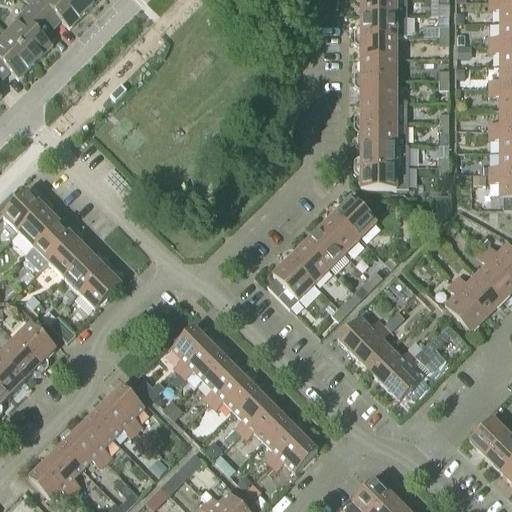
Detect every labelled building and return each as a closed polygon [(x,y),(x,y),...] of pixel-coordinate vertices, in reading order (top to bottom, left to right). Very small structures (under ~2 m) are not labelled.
[(86,16),(70,0),(20,0),(29,9),(28,9),(52,33),(61,25),(69,33),(86,16)] [(70,0),(86,16),(101,0),(70,0)] [(360,8),(360,20),(406,20),(406,0),(353,0),(354,4),(357,8),(360,8)] [(511,28),(511,6),(488,6),(488,15),(499,15),(499,28),(511,28)] [(44,42),(52,33),(28,9),(19,19),(22,22),(6,38),(35,67),(52,50),(44,42)] [(455,27),(464,27),(464,17),(455,17),(455,27)] [(354,36),(354,42),(396,42),(406,42),(406,20),(360,20),(360,33),(357,33),(354,36)] [(511,49),(511,28),(499,28),(499,41),(488,41),(488,50),(511,49)] [(439,41),(448,41),(448,32),(439,32),(439,41)] [(0,82),(1,84),(10,76),(18,84),(35,67),(6,38),(0,44),(0,82)] [(456,39),(456,51),(467,51),(467,39),(456,39)] [(448,41),(439,41),(439,51),(448,51),(448,41)] [(396,64),(396,42),(354,42),(354,47),(357,51),(360,51),(360,63),(396,64)] [(511,71),(511,49),(488,50),(488,58),(499,58),(499,71),(511,71)] [(396,85),(396,64),(360,63),(360,76),(357,76),(354,80),(354,85),(396,85)] [(511,92),(511,71),(499,71),(499,84),(488,84),(488,93),(511,92)] [(439,85),(448,86),(448,76),(439,76),(439,85)] [(396,107),(396,85),(354,85),(353,91),(357,94),(360,94),(360,107),(396,107)] [(448,95),(448,86),(439,85),(439,95),(448,95)] [(511,114),(511,92),(488,93),(488,101),(499,101),(499,114),(511,114)] [(353,123),(353,128),(406,128),(406,107),(396,107),(360,107),(360,119),(357,119),(353,123)] [(511,136),(511,114),(499,114),(499,128),(488,128),(488,136),(511,136)] [(439,119),(439,129),(448,129),(448,119),(439,119)] [(360,137),(360,150),(407,150),(407,128),(406,128),(353,128),(353,134),(357,137),(360,137)] [(439,129),(439,138),(448,138),(448,129),(439,129)] [(511,157),(511,136),(488,136),(488,145),(499,145),(499,158),(511,157)] [(448,150),(448,138),(439,138),(438,150),(448,150)] [(353,166),(353,171),(407,172),(407,150),(360,150),(360,163),(357,163),(353,166)] [(511,179),(511,157),(499,158),(499,171),(488,171),(488,179),(511,179)] [(438,172),(448,172),(448,162),(438,162),(438,172)] [(407,194),(407,172),(353,171),(353,177),(357,180),(360,180),(360,194),(407,194)] [(448,181),(448,172),(438,172),(438,181),(448,181)] [(488,188),(488,179),(476,179),(476,188),(488,188)] [(511,179),(488,179),(488,188),(499,188),(499,202),(503,202),(503,215),(511,214),(511,179)] [(0,222),(2,221),(18,237),(48,207),(44,203),(39,203),(37,205),(27,195),(19,204),(12,197),(0,208),(0,222)] [(447,201),(435,201),(435,217),(447,217),(447,201)] [(330,214),(360,244),(376,228),(350,202),(341,212),(339,210),(334,210),(330,214)] [(48,207),(18,237),(33,252),(58,227),(50,218),(52,216),(52,211),(48,207)] [(344,259),(360,244),(330,214),(326,217),(326,222),(328,224),(319,233),(344,259)] [(58,227),(33,252),(24,261),(29,266),(27,268),(33,274),(34,272),(39,277),(48,268),(78,238),(74,234),(70,234),(67,236),(58,227)] [(329,274),(344,259),(319,233),(304,249),(329,274)] [(63,283),(89,258),(80,249),(82,246),(82,242),(78,238),(48,268),(63,283)] [(484,239),(477,247),(483,253),(491,246),(484,239)] [(483,256),(511,284),(511,252),(507,248),(497,258),(489,250),(483,256)] [(314,290),(329,274),(304,249),(295,258),(293,255),(288,255),(284,259),(314,290)] [(501,306),(511,294),(511,284),(483,256),(477,262),(485,270),(475,279),(501,306)] [(79,298),(109,268),(105,264),(100,264),(98,267),(89,258),(63,283),(79,298)] [(298,306),(314,290),(284,259),(280,263),(280,268),(282,270),(272,280),(298,306)] [(390,274),(397,267),(390,261),(383,268),(390,274)] [(109,268),(79,298),(95,314),(120,289),(110,279),(113,277),(113,272),(109,268)] [(368,283),(375,290),(381,283),(375,276),(368,283)] [(442,278),(434,286),(443,295),(446,292),(451,288),(442,278)] [(486,321),(501,306),(475,279),(466,288),(458,281),(452,287),(486,321)] [(368,283),(353,298),(359,305),(375,290),(368,283)] [(470,337),(486,321),(452,287),(451,288),(446,292),(454,300),(444,310),(470,337)] [(351,313),(359,305),(353,298),(344,307),(351,313)] [(32,314),(39,307),(32,300),(25,307),(32,314)] [(337,313),(344,320),(351,313),(344,307),(337,313)] [(337,327),(344,320),(337,313),(331,320),(337,327)] [(48,329),(55,323),(48,316),(41,322),(48,329)] [(55,323),(48,329),(67,348),(75,340),(57,321),(55,323)] [(353,361),(383,331),(377,325),(369,332),(359,322),(337,345),(353,361)] [(389,325),(383,331),(389,337),(395,330),(389,325)] [(14,345),(44,375),(47,371),(47,366),(45,364),(55,354),(30,329),(14,345)] [(413,361),(383,391),(399,407),(422,385),(429,378),(419,367),(452,336),(446,329),(413,361)] [(383,331),(353,361),(368,376),(391,354),(381,344),(389,337),(383,331)] [(179,378),(209,348),(193,332),(170,354),(181,364),(173,372),(179,378)] [(40,379),(44,375),(14,345),(0,358),(0,361),(24,385),(33,376),(35,379),(40,379)] [(202,386),(224,363),(209,348),(179,378),(185,384),(192,376),(202,386)] [(391,354),(368,376),(383,391),(413,361),(408,355),(400,363),(391,354)] [(0,392),(8,401),(24,385),(0,361),(0,392)] [(209,409),(240,378),(224,363),(202,386),(211,395),(203,403),(209,409)] [(179,378),(171,386),(177,392),(185,384),(179,378)] [(232,416),(255,394),(240,378),(209,409),(215,415),(223,407),(232,416)] [(137,390),(152,405),(164,392),(157,386),(152,392),(144,384),(137,390)] [(105,406),(136,437),(142,431),(134,423),(144,413),(122,390),(105,406)] [(0,408),(8,401),(0,392),(0,417),(1,416),(1,412),(0,410),(0,408)] [(241,426),(234,433),(224,442),(230,449),(240,439),(270,409),(255,394),(232,416),(241,426)] [(169,405),(161,413),(167,420),(176,411),(169,405)] [(130,443),(136,437),(105,406),(90,421),(113,444),(122,435),(130,443)] [(270,409),(240,439),(246,445),(253,437),(263,447),(285,424),(270,409)] [(176,411),(167,420),(173,425),(182,417),(176,411)] [(103,453),(113,444),(90,421),(75,437),(105,467),(111,461),(103,453)] [(468,446),(484,462),(507,439),(491,423),(468,446)] [(270,470),(301,440),(285,424),(263,447),(272,456),(264,464),(270,470)] [(511,433),(507,439),(484,462),(500,477),(511,464),(511,433)] [(99,473),(105,467),(75,437),(60,452),(82,475),(92,465),(99,473)] [(301,440),(270,470),(276,476),(284,468),(294,478),(317,456),(301,440)] [(204,454),(213,463),(221,454),(213,446),(204,454)] [(73,484),(82,475),(60,452),(44,467),(74,498),(80,492),(73,484)] [(168,472),(158,461),(148,470),(159,481),(168,472)] [(511,489),(511,464),(500,477),(511,489)] [(69,503),(74,498),(44,467),(28,483),(51,506),(61,496),(69,503)] [(270,470),(265,475),(271,481),(276,476),(270,470)] [(175,476),(160,492),(169,500),(184,485),(175,476)] [(244,479),(236,488),(243,494),(251,486),(244,479)] [(377,511),(390,499),(374,483),(357,500),(351,506),(351,507),(345,511),(377,511)] [(245,496),(252,503),(253,504),(261,497),(252,489),(245,496)] [(169,500),(160,491),(152,499),(161,508),(169,500)] [(205,506),(210,511),(242,511),(229,498),(219,508),(206,495),(200,500),(206,505),(205,506)] [(117,510),(119,511),(129,511),(139,503),(132,496),(117,510)] [(351,506),(357,500),(354,498),(348,504),(350,507),(351,506)] [(259,499),(254,504),(261,511),(265,511),(269,508),(259,499)] [(403,511),(390,499),(377,511),(403,511)]
